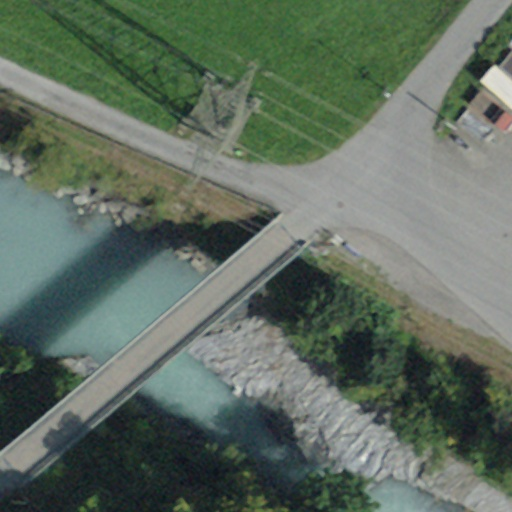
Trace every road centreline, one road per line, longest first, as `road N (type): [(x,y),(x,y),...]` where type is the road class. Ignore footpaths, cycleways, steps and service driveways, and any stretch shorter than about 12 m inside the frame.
road 1 (residential): [(491,0),(327,200),(0,478)]
road 2 (track): [(0,60),(239,171),(327,200)]
